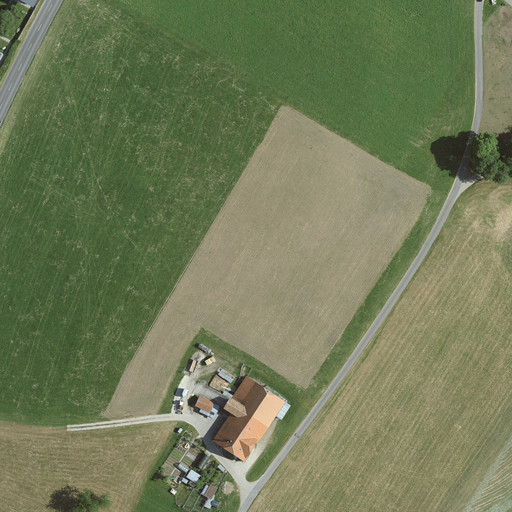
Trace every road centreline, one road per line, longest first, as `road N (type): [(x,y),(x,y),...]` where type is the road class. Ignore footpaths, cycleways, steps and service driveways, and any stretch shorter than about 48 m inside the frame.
road 1 (residential): [(480,0),(477,122),(458,188),(429,243),(242,511)]
road 2 (track): [(0,428),(191,419),(249,499)]
road 3 (secondary): [(54,0),(0,111)]
